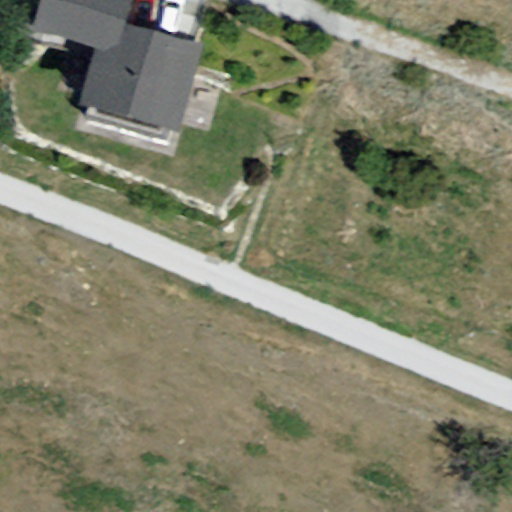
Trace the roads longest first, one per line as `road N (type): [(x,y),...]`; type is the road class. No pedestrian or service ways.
road 1 (unclassified): [(0,188),(511,394)]
road 2 (unclassified): [(511,86),(270,0)]
